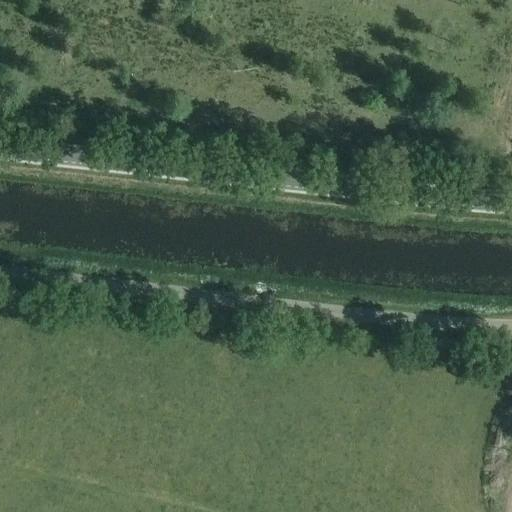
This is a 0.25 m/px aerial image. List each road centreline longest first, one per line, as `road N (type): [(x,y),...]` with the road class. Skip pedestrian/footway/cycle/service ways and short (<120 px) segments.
road 1 (unclassified): [(0,270),(511,326)]
road 2 (tertiary): [(511,203),(0,148)]
